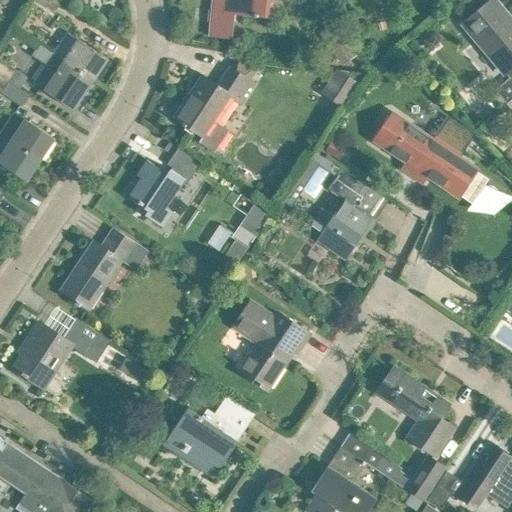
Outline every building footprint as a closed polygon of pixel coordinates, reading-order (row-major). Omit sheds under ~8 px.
[(63,1),(62,0),(38,0),(56,12),(63,1)] [(275,0),(213,0),(210,34),(209,34),(209,36),(232,38),(235,15),(274,19),(275,0)] [(511,20),(495,0),(493,0),(479,12),(464,24),(505,73),(508,75),(510,77),(496,89),(507,103),(511,98),(511,20)] [(109,59),(92,48),(68,32),(54,53),(92,78),(105,59),(107,61),(109,59)] [(92,78),(54,53),(40,44),(32,56),(46,65),(40,74),(34,83),(75,110),(82,99),(79,98),(92,78)] [(217,123),(234,98),(244,104),(256,85),(249,80),(260,64),(241,52),(223,78),(227,81),(222,89),(203,76),(193,91),(194,92),(187,103),(185,102),(175,117),(184,123),(183,124),(186,126),(187,125),(204,137),(202,141),(216,151),(228,131),(217,123)] [(28,77),(18,70),(0,58),(0,73),(11,81),(21,87),(28,77)] [(366,75),(337,70),(322,93),(344,108),(366,75)] [(21,87),(11,81),(0,73),(0,89),(22,104),(29,93),(21,87)] [(55,139),(39,128),(15,112),(1,133),(39,158),(52,139),(54,141),(55,139)] [(386,123),(374,140),(459,198),(479,169),(459,156),(473,135),(448,118),(434,139),(393,112),(392,114),(387,115),(385,119),(386,123)] [(26,177),(39,158),(1,133),(0,134),(0,163),(28,181),(29,179),(26,177)] [(203,162),(193,155),(180,146),(168,164),(172,168),(167,175),(159,170),(160,168),(147,160),(137,175),(141,178),(128,197),(149,211),(146,215),(163,226),(173,211),(167,207),(183,182),(188,185),(203,162)] [(382,194),(365,183),(342,168),(328,189),(345,200),(334,216),(323,209),(311,226),(323,234),(318,241),(347,260),(375,219),(368,214),(382,194)] [(91,310),(124,261),(125,262),(131,252),(143,260),(149,251),(114,228),(102,246),(94,240),(61,290),(77,301),(76,303),(81,306),(82,304),(91,310)] [(310,333),(294,322),(279,313),(276,317),(252,301),(235,327),(259,343),(240,371),(268,390),(295,350),(298,352),(310,333)] [(72,345),(96,363),(111,341),(78,318),(77,320),(80,322),(68,341),(39,322),(27,340),(31,342),(14,368),(44,388),(72,345)] [(381,388),(384,390),(407,405),(404,409),(418,418),(406,437),(434,455),(454,426),(441,418),(449,406),(437,397),(435,399),(424,392),(426,387),(394,366),(378,391),(379,392),(381,388)] [(256,413),(239,402),(229,395),(215,414),(207,409),(202,417),(188,408),(164,444),(179,454),(182,448),(187,451),(188,449),(219,470),(214,477),(215,477),(239,441),(237,440),(256,413)] [(349,434),(341,446),(366,463),(381,473),(405,489),(412,478),(401,471),(402,469),(389,461),(374,451),(366,445),(349,434)] [(0,468),(31,489),(18,508),(23,511),(83,511),(91,501),(0,439),(0,468)] [(470,474),(456,494),(478,508),(487,494),(491,488),(511,501),(511,506),(510,509),(511,510),(511,462),(509,460),(511,456),(495,445),(485,460),(481,457),(470,474)] [(316,494),(305,510),(308,511),(333,511),(337,507),(343,511),(368,511),(372,507),(378,499),(353,482),(366,463),(341,446),(326,468),(312,491),(316,494)] [(405,489),(424,501),(446,468),(427,455),(412,478),(405,489)]
